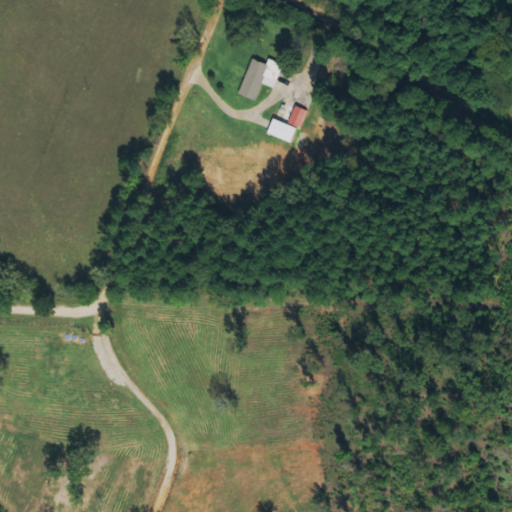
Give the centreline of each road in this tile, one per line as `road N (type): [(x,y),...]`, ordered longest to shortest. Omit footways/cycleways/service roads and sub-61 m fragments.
road 1 (residential): [(0,312),(67,312),(92,301),(109,280),(122,218),(216,0)]
road 2 (residential): [(299,0),(414,74),(511,153)]
